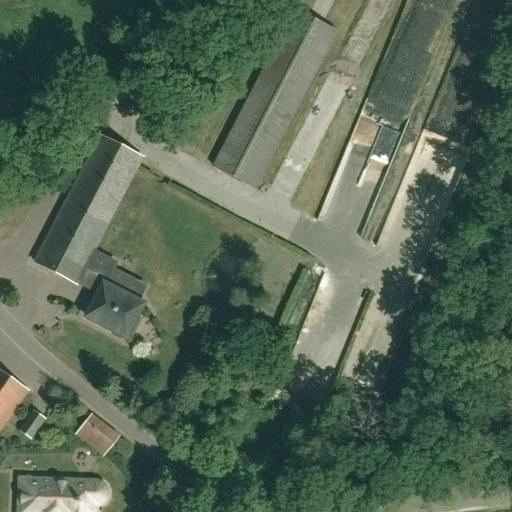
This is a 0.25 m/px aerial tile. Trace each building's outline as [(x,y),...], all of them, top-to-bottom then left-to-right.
[(410,0),(314,217),(329,224),(369,132),(400,146),(465,0),(410,0)] [(335,32),(294,11),(212,168),(253,189),(335,32)] [(100,137),(35,263),(77,285),(79,280),(100,291),(97,296),(86,318),(126,339),(143,306),(140,304),(104,286),(110,275),(114,268),(117,262),(94,251),(142,158),(100,137)] [(0,431),(28,393),(0,372),(0,431)] [(31,441),(46,421),(33,412),(19,432),(31,441)] [(103,457),(119,438),(92,416),(76,436),(103,457)] [(94,511),(95,505),(99,504),(103,502),(105,497),(106,493),(104,488),(100,485),(95,484),(21,481),(19,511),(94,511)]
